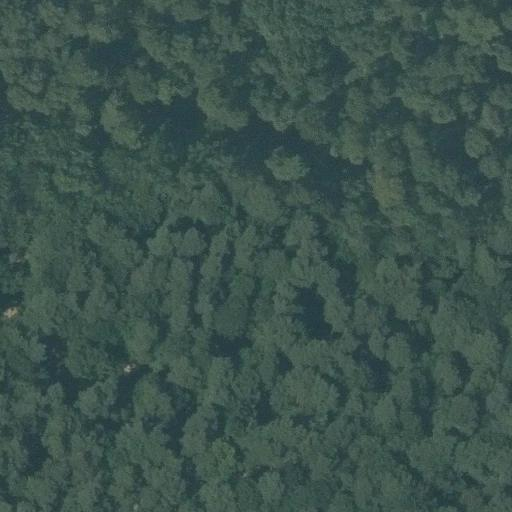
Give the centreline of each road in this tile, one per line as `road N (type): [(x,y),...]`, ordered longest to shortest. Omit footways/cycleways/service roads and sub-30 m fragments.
road 1 (track): [(511,187),(0,73)]
road 2 (track): [(200,0),(0,373)]
